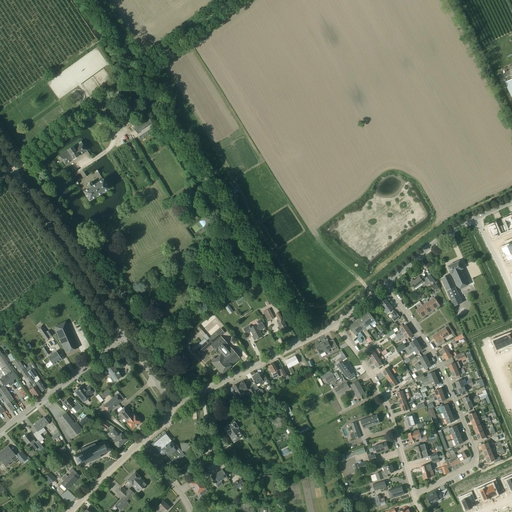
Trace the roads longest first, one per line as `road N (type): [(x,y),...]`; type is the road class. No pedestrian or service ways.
road 1 (residential): [(415,495),(471,464),(474,450),(439,365),(387,283)]
road 2 (tertiary): [(124,335),(0,152)]
road 3 (residential): [(415,495),(385,401),(335,323)]
road 4 (tertiary): [(175,403),(335,323)]
road 5 (residential): [(0,433),(124,335)]
